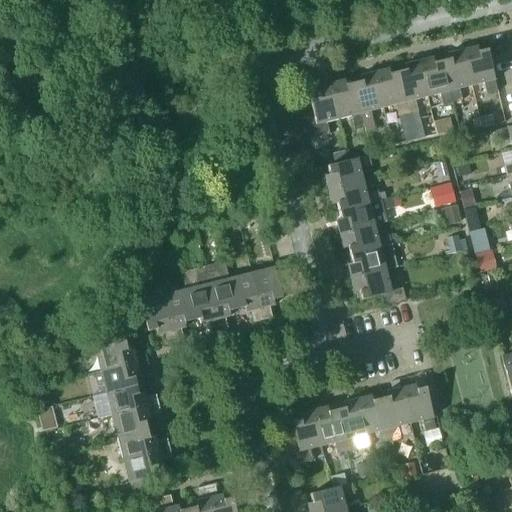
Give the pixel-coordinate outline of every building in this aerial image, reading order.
[(496,92),(486,50),(477,52),(476,48),(462,51),(470,86),(483,83),(486,94),(496,92)] [(462,51),(447,55),(449,59),(441,61),(451,103),(461,101),(458,89),(470,86),(462,51)] [(451,103),(441,61),(433,63),(432,59),(418,62),(426,97),(439,94),(442,105),(451,103)] [(397,73),(407,114),(417,112),(414,100),(426,97),(418,62),(403,66),(404,71),(397,73)] [(373,73),(382,108),(395,105),(398,117),(407,114),(397,73),(389,75),(388,70),(373,73)] [(352,84),(363,125),(373,123),(370,111),(382,108),(373,73),(359,77),(360,82),(352,84)] [(363,125),(352,84),(345,86),(343,81),(329,85),(338,119),(350,116),(353,128),(363,125)] [(325,122),(338,119),(329,85),(315,88),(316,93),(307,95),(312,115),(301,118),(306,140),(328,134),(325,122)] [(443,120),(433,122),(436,136),(447,133),(443,120)] [(511,151),(511,150),(511,126),(506,128),(494,131),(497,141),(508,138),(511,151)] [(506,176),(511,174),(511,150),(511,151),(511,152),(511,163),(503,166),(506,176)] [(344,151),(332,155),(335,163),(347,160),(344,151)] [(324,176),(327,191),(362,182),(359,169),(371,167),(368,156),(356,159),(326,167),(328,175),(324,176)] [(444,162),(444,163),(436,165),(439,177),(447,175),(448,175),(444,162)] [(468,164),(456,168),(459,177),(471,174),(468,164)] [(362,182),(327,191),(331,205),(336,204),(338,212),(389,199),(387,191),(377,193),(377,191),(365,194),(362,182)] [(454,202),(449,184),(430,189),(434,207),(454,202)] [(464,210),(475,207),(471,190),(460,193),(464,210)] [(335,221),(338,235),(373,226),(370,214),(392,208),(389,199),(338,212),(339,219),(335,221)] [(460,223),(455,206),(443,210),(447,226),(460,223)] [(214,224),(206,226),(207,231),(209,234),(215,233),(214,224)] [(376,239),(373,226),(338,235),(342,249),(347,248),(349,256),(390,245),(388,236),(376,239)] [(469,232),(472,244),(487,240),(484,228),(469,232)] [(445,239),(448,254),(459,251),(456,236),(445,239)] [(346,265),(350,279),(384,270),(396,267),(390,245),(349,256),(351,264),(346,265)] [(490,251),(474,255),(479,271),(494,268),(490,251)] [(228,280),(224,262),(179,273),(184,291),(191,321),(199,319),(201,324),(206,322),(209,334),(218,332),(227,329),(224,318),(229,316),(228,312),(236,310),(228,280)] [(273,268),(250,274),(262,320),(271,318),(268,306),(273,305),(272,301),(281,298),(273,268)] [(388,283),(384,270),(350,279),(353,293),(358,292),(360,301),(380,296),(383,307),(405,302),(399,280),(388,283)] [(253,323),(262,320),(250,274),(228,280),(236,310),(244,308),(245,312),(250,311),(253,323)] [(493,274),(480,277),(484,294),(498,290),(493,274)] [(191,321),(184,291),(162,296),(173,343),(183,341),(180,329),(185,328),(184,323),(191,321)] [(164,345),(173,343),(162,296),(139,302),(146,332),(155,330),(156,335),(161,334),(164,345)] [(503,297),(491,301),(493,308),(505,304),(503,297)] [(94,349),(99,372),(146,360),(144,351),(132,354),(131,349),(126,350),(124,341),(94,349)] [(511,358),(511,354),(501,356),(504,368),(503,368),(511,398),(511,397),(511,358)] [(148,369),(146,360),(99,372),(105,394),(135,386),(133,378),(138,377),(137,372),(148,369)] [(414,385),(400,389),(409,423),(421,420),(424,432),(435,429),(432,418),(424,388),(416,390),(414,385)] [(105,394),(111,416),(157,404),(155,395),(143,398),(142,393),(137,394),(135,386),(105,394)] [(397,427),(409,423),(400,389),(386,392),(387,397),(379,399),(390,441),(400,438),(397,427)] [(41,399),(44,409),(53,406),(50,396),(41,399)] [(380,443),(390,441),(379,399),(371,401),(370,396),(356,400),(365,435),(377,432),(380,443)] [(353,438),(365,435),(356,400),(342,404),(343,408),(335,410),(346,452),(355,449),(353,438)] [(159,413),(157,404),(111,416),(116,438),(146,430),(144,422),(149,421),(148,416),(159,413)] [(54,419),(51,408),(37,412),(40,422),(54,419)] [(336,454),(346,452),(335,410),(327,412),(326,408),(312,411),(321,446),(333,443),(336,454)] [(308,449),(321,446),(312,411),(298,415),(299,419),(290,422),(295,441),(284,444),(289,466),(311,461),(308,449)] [(148,438),(146,430),(116,438),(128,483),(158,475),(156,467),(160,466),(159,460),(171,458),(166,439),(154,442),(153,437),(148,438)] [(511,442),(511,443),(500,446),(503,456),(511,454),(511,442)] [(59,452),(58,446),(46,449),(47,455),(59,452)] [(355,465),(358,477),(371,474),(368,462),(355,465)] [(400,465),(403,480),(415,477),(412,462),(400,465)] [(343,474),(330,477),(333,488),(339,487),(346,485),(343,474)] [(306,504),(308,511),(335,511),(345,510),(341,497),(353,494),(350,484),(346,485),(339,487),(333,488),(309,494),(311,503),(306,504)] [(210,511),(234,511),(231,498),(223,500),(221,495),(216,496),(213,485),(204,487),(210,511)] [(186,511),(210,511),(204,487),(195,489),(198,501),(193,502),(194,507),(186,509),(186,511)] [(186,511),(186,509),(178,511),(177,506),(172,508),(169,496),(151,501),(153,511),(186,511)]
